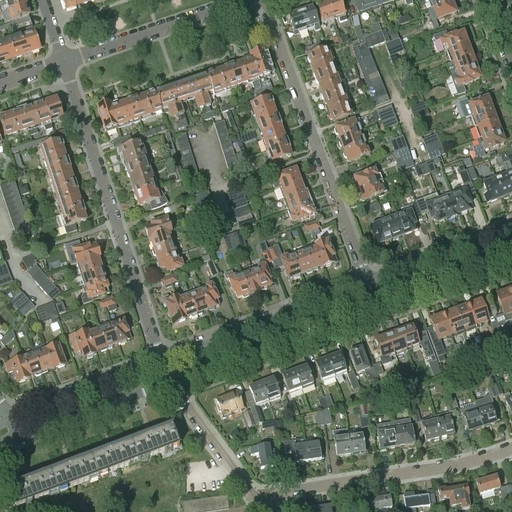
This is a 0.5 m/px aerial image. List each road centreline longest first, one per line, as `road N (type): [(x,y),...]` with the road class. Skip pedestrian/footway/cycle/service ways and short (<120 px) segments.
road 1 (tertiary): [(172,383),(511,253)]
road 2 (residential): [(160,360),(62,61)]
road 3 (residential): [(368,281),(263,0)]
road 4 (residential): [(267,502),(511,449)]
road 5 (tertiary): [(368,281),(160,360)]
road 6 (residential): [(62,61),(245,0)]
road 7 (tertiary): [(18,435),(172,383)]
road 8 (tertiary): [(160,360),(8,417)]
road 9 (tertiary): [(511,226),(368,281)]
road 10 (residential): [(267,502),(231,467),(172,383)]
